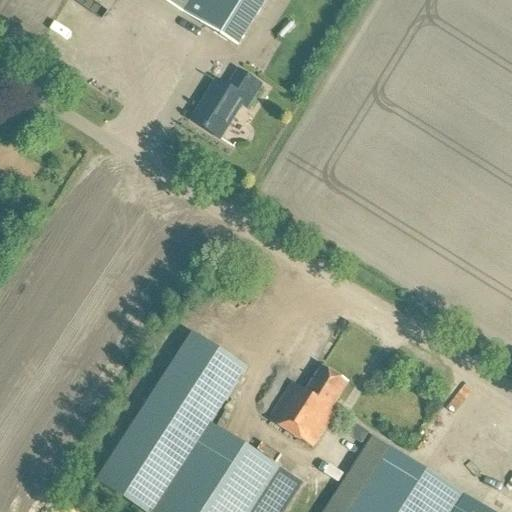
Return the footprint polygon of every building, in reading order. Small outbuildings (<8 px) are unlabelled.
[(157,0),(237,49),(267,0),(157,0)] [(246,110),(260,87),(238,72),(227,89),(216,82),(190,123),(219,141),(241,107),(246,110)] [(138,511),(288,511),(304,487),(211,429),(248,371),(194,337),(99,487),(138,511)] [(324,371),(322,369),(306,394),(292,385),(268,421),(312,449),(336,413),(331,410),(347,386),(331,376),(331,373),(326,370),(324,371)] [(456,511),(465,499),(372,439),(325,511),(456,511)] [(485,511),(467,500),(458,511),(485,511)]
